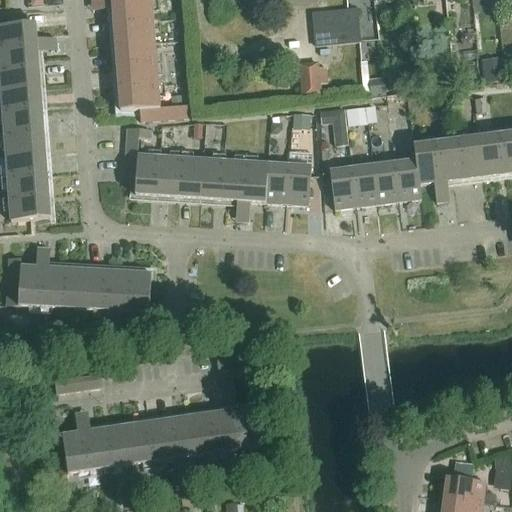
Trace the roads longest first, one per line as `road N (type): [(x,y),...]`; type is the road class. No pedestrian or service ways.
road 1 (unclassified): [(178,237),(92,232),(76,0)]
road 2 (unclassified): [(400,469),(382,423),(366,248)]
road 3 (unclassified): [(366,248),(178,237)]
road 4 (unclassified): [(173,390),(178,237)]
road 5 (unclassified): [(366,248),(511,228)]
road 6 (unclassified): [(400,469),(511,422)]
